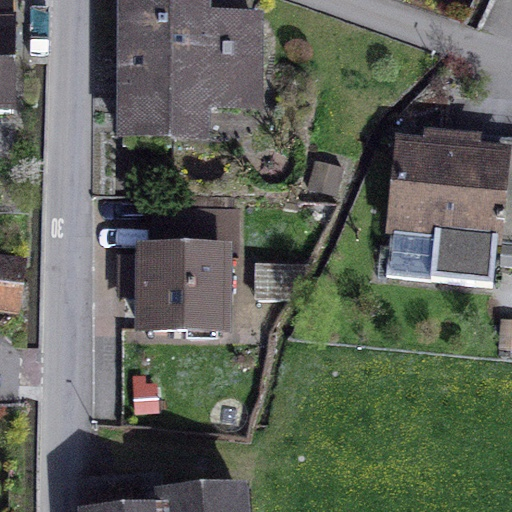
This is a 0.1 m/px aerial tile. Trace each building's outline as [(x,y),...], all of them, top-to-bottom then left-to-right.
[(0,0),(0,114),(14,115),(15,23),(10,0),(0,0)] [(206,102),(214,106),(257,106),(258,24),(205,23),(205,12),(205,4),(143,3),(125,3),(124,138),(172,139),(173,93),(202,94),(206,102)] [(205,23),(258,24),(258,12),(205,12),(205,23)] [(172,139),(202,139),(202,94),(173,93),(172,139)] [(424,150),(511,159),(511,145),(426,136),(424,150)] [(494,290),(499,245),(511,246),(511,159),(424,150),(402,148),(388,280),(494,290)] [(318,164),(310,192),(337,199),(345,172),(318,164)] [(159,217),(159,258),(224,258),(233,259),(234,219),(159,217)] [(142,333),(223,334),(224,258),(159,258),(143,257),(143,265),(123,265),(122,297),(143,298),(142,333)] [(0,311),(19,314),(25,267),(0,263),(0,311)] [(163,503),(161,480),(84,486),(85,511),(243,511),(242,498),(163,503)]
